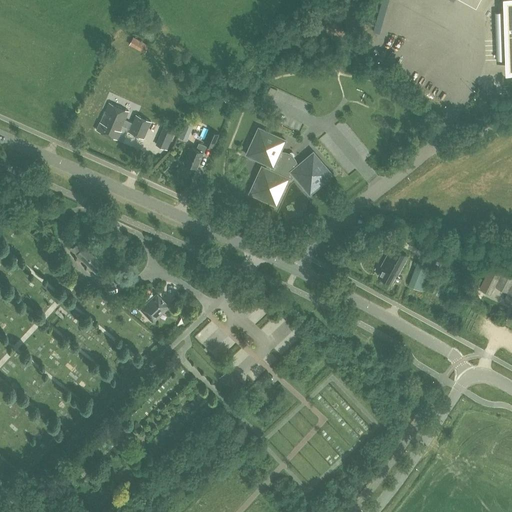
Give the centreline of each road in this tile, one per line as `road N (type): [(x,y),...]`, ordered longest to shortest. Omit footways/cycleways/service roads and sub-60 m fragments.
road 1 (tertiary): [(296,270),(0,137)]
road 2 (unclassified): [(296,270),(302,254),(373,187),(434,150),(450,152),(511,118)]
road 3 (tertiary): [(467,377),(449,353),(296,270)]
road 4 (tertiary): [(373,511),(467,377)]
